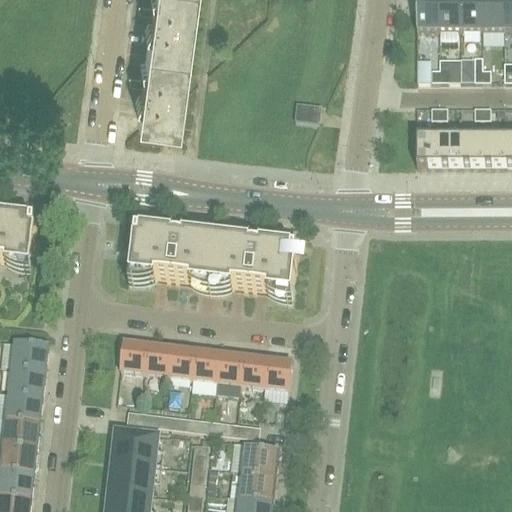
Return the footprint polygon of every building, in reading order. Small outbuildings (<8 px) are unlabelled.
[(152,0),(146,47),(186,53),(193,0),(152,0)] [(439,0),(417,0),(417,36),(439,36),(439,0)] [(461,36),(460,0),(439,0),(439,36),(461,36)] [(482,0),(460,0),(461,36),(482,36),(482,0)] [(482,0),(482,36),(504,36),(504,0),(482,0)] [(146,47),(136,119),(177,125),(186,53),(146,47)] [(462,70),(462,87),(475,87),(475,75),(475,66),(462,66),(462,70)] [(448,75),(439,75),(439,87),(448,87),(448,75)] [(491,75),(483,75),(483,87),(491,87),(491,75)] [(319,128),(321,112),(297,109),(295,125),(319,128)] [(440,113),(432,113),(432,126),(440,126),(440,113)] [(448,113),(440,113),(440,126),(448,126),(448,113)] [(483,113),(475,113),(475,126),(483,126),(483,113)] [(491,113),(483,113),(483,126),(491,126),(491,113)] [(439,143),(417,143),(417,172),(439,172),(439,143)] [(439,172),(461,172),(461,143),(439,143),(439,172)] [(483,172),(483,143),(461,143),(461,172),(483,172)] [(483,172),(504,172),(504,143),(483,143),(483,172)] [(0,266),(29,270),(33,235),(35,235),(35,228),(0,223),(0,266)] [(197,246),(197,244),(195,243),(190,241),(187,239),(184,239),(174,237),(173,244),(137,240),(136,247),(137,247),(133,282),(212,291),(217,249),(197,246)] [(261,248),(251,246),(248,247),(245,247),(242,248),(239,248),(237,249),(237,251),(217,249),(212,291),(291,300),(295,265),(296,266),(297,258),(260,254),(261,248)] [(15,348),(12,374),(45,378),(48,352),(15,348)] [(120,376),(144,379),(148,351),(124,348),(120,376)] [(171,354),(148,351),(144,379),(168,382),(171,354)] [(168,382),(192,384),(195,357),(171,354),(168,382)] [(195,357),(192,384),(216,387),(219,359),(195,357)] [(216,387),(240,390),(243,362),(219,359),(216,387)] [(243,362),(240,390),(264,393),(267,365),(243,362)] [(291,368),(267,365),(264,393),(288,396),(291,368)] [(45,378),(12,374),(9,399),(43,403),(45,378)] [(40,428),(43,403),(9,399),(6,425),(40,428)] [(126,429),(138,431),(140,418),(128,417),(126,429)] [(138,431),(162,433),(164,421),(140,418),(138,431)] [(186,436),(188,424),(164,421),(162,433),(186,436)] [(188,424),(186,436),(210,439),(212,427),(188,424)] [(40,428),(6,425),(3,450),(37,454),(40,428)] [(210,439),(234,442),(236,429),(212,427),(210,439)] [(236,429),(234,442),(258,445),(260,432),(236,429)] [(155,472),(159,442),(115,437),(112,467),(155,472)] [(3,450),(1,475),(34,479),(37,454),(3,450)] [(194,450),(193,462),(207,464),(208,451),(194,450)] [(245,452),(242,478),(275,482),(278,455),(245,452)] [(193,462),(191,475),(205,476),(207,464),(193,462)] [(152,502),(155,472),(112,467),(108,497),(152,502)] [(0,481),(0,500),(31,504),(34,479),(1,475),(0,481)] [(205,476),(191,475),(190,487),(204,489),(205,476)] [(239,503),(273,507),(275,482),(242,478),(232,477),(231,489),(241,490),(239,503)] [(202,501),(204,489),(190,487),(188,500),(202,501)] [(150,511),(152,502),(108,497),(106,511),(150,511)] [(0,500),(0,511),(30,511),(31,504),(0,500)] [(188,500),(187,511),(201,511),(202,501),(188,500)] [(271,511),(273,507),(239,503),(238,511),(271,511)]
